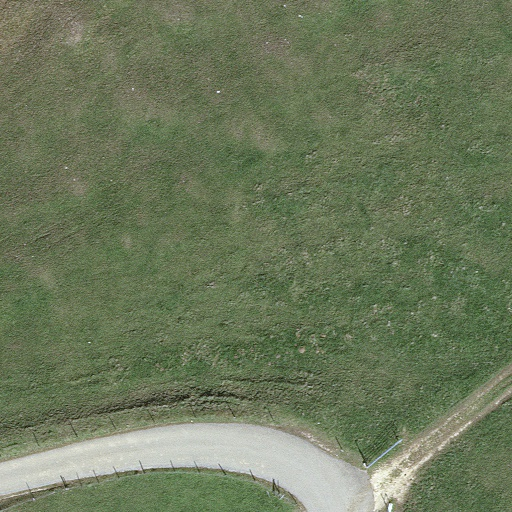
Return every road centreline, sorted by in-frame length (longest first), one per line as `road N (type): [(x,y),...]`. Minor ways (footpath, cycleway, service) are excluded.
road 1 (unclassified): [(337,511),(319,484),(285,459),(216,443),(105,453),(0,477)]
road 2 (track): [(334,503),(399,466),(511,373)]
